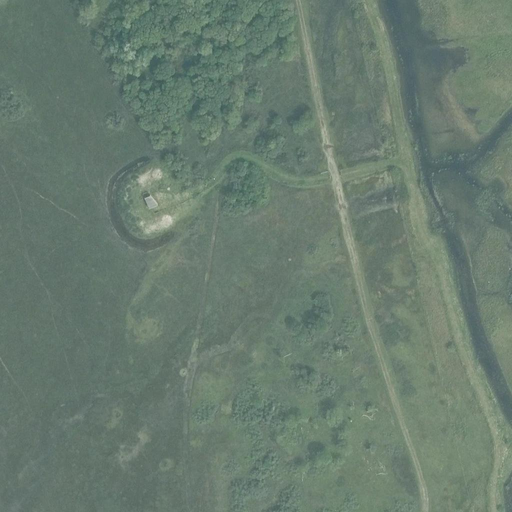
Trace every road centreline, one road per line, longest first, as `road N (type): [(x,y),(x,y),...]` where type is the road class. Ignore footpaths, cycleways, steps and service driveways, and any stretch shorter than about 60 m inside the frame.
road 1 (track): [(296,0),(372,338),(420,480),(420,511)]
road 2 (track): [(184,511),(179,382),(214,215),(222,116),(204,0)]
